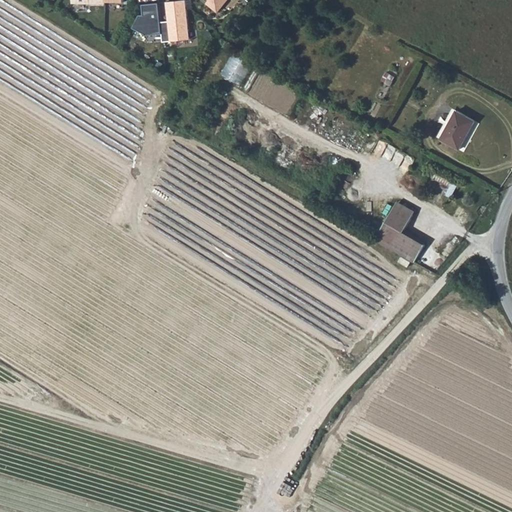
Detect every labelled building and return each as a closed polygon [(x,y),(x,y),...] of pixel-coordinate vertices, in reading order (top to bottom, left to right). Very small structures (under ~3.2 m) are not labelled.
[(192,39),(188,0),(185,0),(169,2),(171,21),(163,22),(161,3),(144,4),(146,15),(142,15),(134,28),(146,34),(147,36),(164,34),(165,42),(192,39)] [(205,0),(219,12),(228,0),(205,0)] [(223,74),(244,85),(254,66),(233,55),(223,74)] [(478,120),(460,110),(444,139),(463,149),(478,120)] [(398,208),(379,242),(395,252),(405,235),(415,218),(398,208)] [(405,235),(395,252),(417,264),(426,248),(405,235)]
